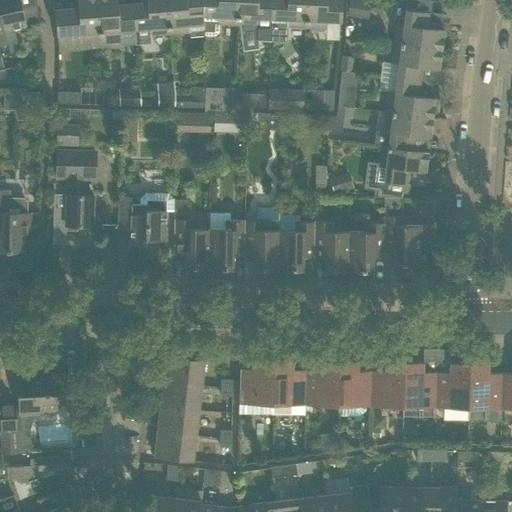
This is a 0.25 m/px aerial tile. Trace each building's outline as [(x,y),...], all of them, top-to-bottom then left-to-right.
[(14,29),(38,23),(36,3),(22,6),(20,0),(0,0),(0,11),(7,44),(8,44),(10,53),(18,51),(16,42),(17,42),(14,29)] [(76,0),(77,7),(54,9),(56,35),(65,34),(80,33),(80,40),(81,48),(101,46),(100,39),(97,0),(76,0)] [(117,0),(97,0),(100,39),(101,46),(121,45),(120,37),(120,30),(134,29),(132,6),(118,7),(117,0)] [(146,0),(146,5),(132,6),(134,29),(135,29),(136,44),(151,42),(150,34),(169,33),(166,0),(146,0)] [(166,0),(169,33),(188,31),(188,24),(202,23),(202,15),(201,15),(202,0),(166,0)] [(201,30),(201,35),(213,35),(218,31),(218,23),(231,24),(236,24),(237,0),(202,0),(201,15),(202,15),(202,23),(201,30)] [(237,0),(236,24),(256,25),(258,40),(270,41),(271,0),(237,0)] [(286,26),(305,27),(306,0),(271,0),(270,41),(285,41),(286,26)] [(306,0),(305,27),(305,37),(306,27),(325,27),(326,20),(341,21),(341,18),(341,0),(306,0)] [(368,19),(370,1),(362,0),(348,0),(346,16),(368,19)] [(431,0),(405,0),(401,23),(396,23),(394,43),(441,48),(443,29),(429,27),(431,0)] [(441,48),(394,43),(391,63),(398,63),(397,78),(419,81),(421,66),(438,68),(441,48)] [(342,55),(341,71),(351,72),(353,56),(342,55)] [(0,81),(16,81),(13,66),(0,69),(0,81)] [(341,71),(339,88),(355,89),(356,73),(351,72),(341,71)] [(388,91),(385,111),(432,117),(434,97),(418,95),(419,81),(397,78),(395,92),(388,91)] [(191,86),(190,106),(204,106),(203,86),(191,86)] [(234,87),(203,86),(204,106),(204,111),(234,112),(234,87)] [(139,88),(119,88),(120,104),(141,105),(139,88)] [(302,109),(303,99),(303,90),(269,89),(268,107),(302,109)] [(303,99),(302,109),(333,110),(334,90),(312,89),(312,99),(303,99)] [(15,91),(3,92),(3,109),(15,108),(15,91)] [(57,91),(57,103),(77,103),(77,92),(57,91)] [(174,91),(158,91),(159,105),(175,106),(174,91)] [(250,91),(249,106),(265,106),(266,92),(250,91)] [(177,110),(177,129),(193,130),(193,111),(191,111),(177,110)] [(390,132),(388,146),(411,149),(411,148),(410,149),(412,135),(429,137),(432,117),(385,111),(383,131),(390,132)] [(214,113),(213,130),(223,131),(224,114),(214,113)] [(57,124),(56,145),(78,145),(78,124),(57,124)] [(369,164),(366,188),(369,189),(379,190),(378,196),(408,196),(412,169),(425,171),(427,151),(411,148),(411,149),(388,146),(381,145),(378,165),(372,164),(369,164)] [(57,151),(56,177),(67,177),(66,196),(66,224),(76,225),(92,225),(92,205),(92,194),(83,194),(84,178),(94,178),(95,152),(77,151),(57,151)] [(350,172),(331,178),(335,193),(355,187),(350,172)] [(317,184),(317,195),(326,195),(326,184),(317,184)] [(24,198),(8,197),(8,189),(0,188),(0,251),(23,252),(23,234),(29,234),(30,212),(27,212),(28,201),(24,198)] [(139,199),(139,203),(131,203),(130,225),(129,245),(145,245),(146,239),(165,239),(165,219),(166,212),(174,212),(174,199),(167,194),(145,194),(139,199)] [(425,197),(424,210),(442,210),(442,197),(425,197)] [(185,268),(209,268),(209,228),(194,228),(194,219),(190,219),(190,202),(187,199),(174,199),(174,212),(173,254),(174,254),(174,248),(185,248),(185,268)] [(244,220),(244,249),(255,249),(255,269),(279,270),(279,230),(279,213),(279,206),(256,206),(256,220),(244,220)] [(211,212),(210,228),(209,228),(209,268),(232,269),(232,249),(244,249),(244,220),(230,219),(230,212),(211,212)] [(349,231),(348,271),(371,271),(372,251),(383,252),(383,257),(384,215),(383,215),(383,222),(364,222),(364,231),(349,231)] [(384,215),(383,257),(384,257),(384,244),(395,244),(395,265),(419,265),(419,247),(425,247),(425,225),(405,225),(404,225),(404,215),(384,215)] [(279,230),(279,270),(302,270),(302,250),(314,250),(314,221),(294,221),(294,230),(279,230)] [(325,270),(348,271),(349,231),(334,231),(334,221),(314,221),(314,250),(325,250),(325,270)] [(165,355),(162,380),(201,385),(204,359),(165,355)] [(239,387),(239,402),(239,413),(272,413),(273,358),(254,357),(254,367),(239,367),(239,387)] [(291,403),(305,404),(306,368),(292,368),(292,358),(273,358),(272,413),(291,413),(291,403)] [(305,404),(338,404),(338,359),(319,359),(319,369),(306,368),(305,404)] [(365,405),(370,405),(371,370),(357,369),(357,359),(338,359),(338,404),(339,404),(339,415),(360,415),(365,409),(365,405)] [(370,405),(403,406),(404,360),(384,360),(384,370),(371,370),(370,405)] [(404,360),(403,406),(435,406),(436,371),(422,371),(423,361),(404,360)] [(468,407),(469,362),(450,361),(449,371),(436,371),(435,406),(468,407)] [(469,362),(468,407),(501,408),(501,372),(488,372),(488,362),(469,362)] [(511,372),(501,372),(501,408),(511,407),(511,372)] [(19,412),(44,411),(64,410),(63,396),(66,396),(64,373),(43,375),(43,377),(17,379),(18,399),(19,412)] [(221,387),(231,387),(231,379),(222,378),(221,387)] [(162,380),(160,405),(198,410),(201,385),(162,380)] [(221,395),(231,396),(231,387),(221,387),(221,395)] [(25,453),(25,446),(20,446),(16,447),(16,443),(15,423),(13,403),(0,403),(0,425),(1,448),(2,454),(7,454),(25,453)] [(157,430),(195,435),(198,410),(160,405),(157,430)] [(371,425),(371,435),(379,435),(379,426),(371,425)] [(220,438),(231,438),(231,430),(220,429),(220,438)] [(195,435),(157,430),(154,456),(192,460),(195,435)] [(334,432),(319,434),(321,453),(337,451),(334,432)] [(220,438),(219,446),(231,447),(231,438),(220,438)] [(417,449),(416,461),(431,461),(432,449),(417,449)] [(447,450),(432,449),(431,461),(446,461),(447,450)] [(466,450),(466,461),(478,461),(479,450),(466,450)] [(67,467),(67,456),(55,457),(55,468),(67,467)] [(55,457),(37,458),(37,469),(55,468),(55,457)] [(309,460),(294,462),(295,473),(310,471),(309,460)] [(294,462),(279,464),(270,465),(272,476),(295,473),(294,462)] [(179,465),(168,464),(166,479),(178,481),(179,465)] [(8,477),(32,477),(31,465),(7,465),(8,477)] [(204,468),(203,483),(214,484),(216,470),(204,468)] [(404,511),(405,480),(387,480),(387,484),(378,484),(377,497),(366,497),(365,511),(404,511)] [(405,480),(404,511),(430,511),(431,485),(419,485),(419,481),(409,480),(405,480)] [(349,490),(325,493),(327,511),(365,511),(366,497),(366,484),(348,486),(349,490)] [(431,485),(430,511),(454,511),(455,499),(456,499),(456,486),(431,485)] [(147,511),(173,511),(176,497),(165,495),(165,492),(150,491),(147,511)] [(327,511),(325,493),(298,496),(300,511),(327,511)] [(0,511),(20,511),(14,494),(0,499),(0,511)] [(300,511),(298,496),(273,500),(274,511),(300,511)] [(199,511),(200,503),(198,503),(199,499),(182,497),(176,497),(173,511),(199,511)] [(454,511),(479,511),(480,499),(456,499),(455,499),(454,511)] [(480,499),(479,511),(505,511),(506,500),(480,499)] [(249,504),(238,505),(238,511),(274,511),(273,500),(249,502),(249,504)] [(72,511),(69,502),(46,511),(72,511)] [(200,503),(199,511),(238,511),(238,505),(225,507),(225,506),(200,503)]
